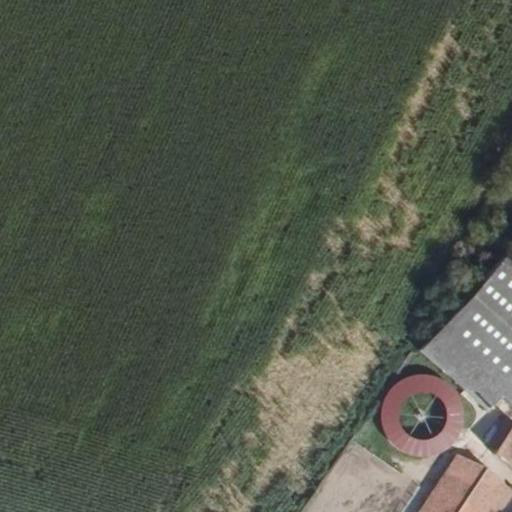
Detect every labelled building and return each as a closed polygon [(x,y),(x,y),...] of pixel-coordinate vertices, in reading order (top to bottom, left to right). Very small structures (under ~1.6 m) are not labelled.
[(511,307),(478,276),(427,330),(461,362),(511,411),(511,307)] [(461,362),(427,330),(419,339),(452,371),(461,362)] [(452,371),(419,339),(413,345),(446,377),(452,371)] [(403,451),(416,454),(430,453),(443,446),(453,436),(458,423),(459,409),(455,396),(447,385),(435,377),(422,373),(408,375),(395,381),(385,391),(380,404),(379,418),(383,432),(391,443),(403,451)] [(511,431),(497,456),(511,472),(511,431)] [(423,511),(459,511),(486,472),(457,462),(423,511)] [(459,511),(494,511),(511,488),(486,472),(459,511)]
